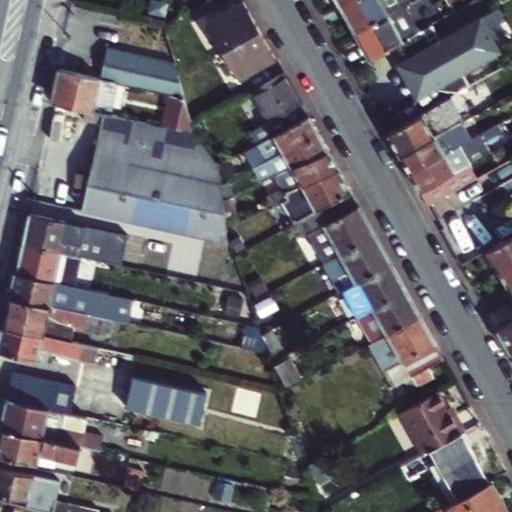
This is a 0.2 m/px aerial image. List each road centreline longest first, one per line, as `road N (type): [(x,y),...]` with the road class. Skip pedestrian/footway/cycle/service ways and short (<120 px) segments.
road 1 (residential): [(511,419),(279,0)]
road 2 (primary): [(0,167),(36,0)]
